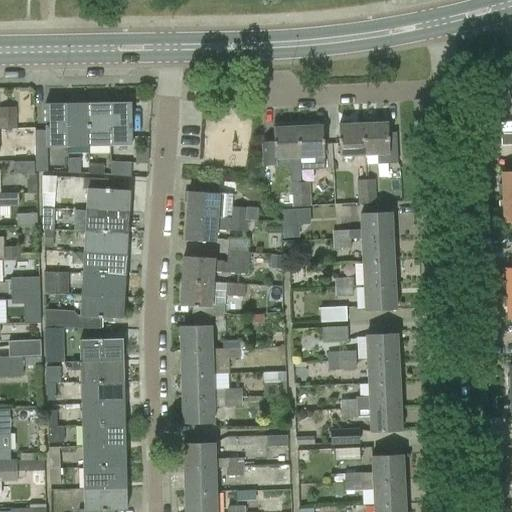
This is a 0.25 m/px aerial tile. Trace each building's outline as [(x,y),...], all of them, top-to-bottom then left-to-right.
[(109,103),(109,146),(131,145),(130,102),(109,103)] [(47,172),(46,147),(67,146),(66,103),(44,104),(45,131),(34,131),(34,148),(35,148),(35,161),(35,171),(47,172)] [(66,103),(67,146),(88,146),(88,103),(66,103)] [(88,103),(88,146),(109,146),(109,103),(88,103)] [(15,107),(0,107),(0,129),(16,129),(15,107)] [(363,124),(364,155),(376,154),(377,164),(397,163),(395,132),(387,133),(387,123),(374,123),(374,119),(364,120),(364,124),(363,124)] [(364,155),(363,124),(350,124),(350,121),(340,121),(340,125),(338,125),(339,156),(364,155)] [(299,127),(297,127),(299,158),(300,170),(323,169),(322,126),(309,126),(309,122),(298,123),(299,127)] [(299,158),(297,127),(285,127),(284,123),(274,124),(275,128),(272,128),(273,142),(261,142),(262,167),(287,166),(291,169),(291,195),(309,194),(309,182),(300,183),(300,170),(299,158)] [(511,145),(511,133),(501,133),(501,146),(511,145)] [(35,148),(34,148),(12,148),(12,161),(35,161),(35,148)] [(79,173),(79,158),(67,159),(68,172),(79,173)] [(103,174),(103,162),(91,161),(91,164),(88,164),(88,173),(103,174)] [(33,162),(13,163),(13,174),(33,174),(33,162)] [(110,175),(130,176),(131,163),(110,162),(110,175)] [(498,194),(502,194),(502,197),(511,196),(511,171),(501,172),(501,185),(498,185),(498,194)] [(109,190),(109,180),(83,178),(83,189),(87,189),(86,210),(129,213),(130,191),(109,190)] [(199,180),(198,192),(187,191),(186,216),(216,218),(247,220),(257,221),(258,208),(231,206),(232,194),(218,193),(219,181),(199,180)] [(374,180),(356,181),(357,192),(375,191),(374,180)] [(25,194),(36,193),(35,183),(25,183),(25,194)] [(376,203),(375,191),(357,192),(358,204),(376,203)] [(0,194),(0,206),(18,206),(18,193),(0,194)] [(292,207),(310,206),(309,194),(291,195),(292,207)] [(499,210),(502,210),(503,223),(511,222),(511,196),(502,197),(502,201),(498,201),(499,210)] [(54,209),(42,208),(41,221),(53,222),(54,209)] [(86,210),(76,210),(75,231),(85,231),(127,234),(129,213),(86,210)] [(360,230),(350,231),(350,239),(361,238),(392,237),(391,212),(360,213),(360,230)] [(16,226),(36,226),(36,214),(16,214),(16,226)] [(214,242),(215,230),(246,232),(247,220),(216,218),(186,216),(184,240),(214,242)] [(44,230),(43,246),(52,247),(53,230),(44,230)] [(127,234),(85,231),(83,252),(126,255),(127,234)] [(332,231),(332,239),(350,239),(350,231),(332,231)] [(0,259),(2,259),(2,260),(20,260),(19,247),(3,248),(3,237),(0,237),(0,259)] [(362,262),(393,261),(392,237),(361,238),(362,262)] [(248,240),(228,239),(227,251),(247,252),(248,240)] [(333,249),(351,248),(350,239),(332,239),(333,249)] [(181,281),(212,282),(212,272),(258,275),(259,254),(249,253),(247,252),(227,251),(226,263),(223,263),(223,261),(213,261),(213,258),(183,256),(181,281)] [(126,255),(83,252),(82,273),(125,276),(126,255)] [(270,268),(281,268),(281,255),(270,255),(270,268)] [(363,286),(394,285),(393,261),(362,262),(363,286)] [(502,291),(505,290),(505,294),(511,293),(511,268),(504,268),(505,281),(502,281),(502,291)] [(43,272),(44,293),(56,293),(55,273),(54,273),(54,272),(44,271),(44,272),(43,272)] [(125,276),(82,273),(81,295),(124,297),(125,276)] [(37,278),(9,278),(10,292),(38,291),(39,291),(38,278),(37,278)] [(352,278),(334,279),(335,287),(352,287),(352,278)] [(212,282),(181,281),(179,305),(193,306),(192,317),(223,316),(225,296),(244,297),(245,286),(225,285),(225,283),(212,282)] [(394,285),(363,286),(364,311),(395,309),(394,285)] [(335,297),(353,296),(352,287),(335,287),(335,297)] [(10,304),(24,304),(38,303),(39,303),(39,302),(39,291),(38,291),(10,292),(10,304)] [(502,307),(506,307),(506,320),(511,319),(511,293),(505,294),(506,297),(502,298),(502,307)] [(124,297),(81,295),(80,317),(77,316),(73,311),(44,310),(44,328),(62,329),(101,329),(101,318),(122,319),(124,297)] [(345,307),(319,308),(320,322),(346,321),(345,307)] [(179,352),(211,351),(210,326),(178,327),(179,352)] [(321,327),(322,341),(347,340),(346,326),(321,327)] [(44,328),(45,331),(45,340),(62,340),(62,331),(62,329),(44,328)] [(284,333),(274,333),(274,348),(284,347),(284,333)] [(367,360),(398,358),(397,334),(365,335),(367,360)] [(80,340),(80,362),(123,362),(122,339),(80,340)] [(21,356),(40,356),(40,340),(8,342),(8,356),(21,356)] [(239,341),(228,341),(228,350),(240,350),(239,341)] [(228,359),(240,359),(240,350),(228,350),(228,359)] [(180,376),(211,375),(211,351),(179,352),(180,376)] [(355,351),(327,352),(327,361),(355,360),(355,351)] [(0,377),(22,376),(21,356),(8,356),(8,357),(0,357),(0,377)] [(368,383),(399,382),(398,358),(367,360),(368,383)] [(328,371),(356,370),(355,360),(327,361),(328,371)] [(81,383),(123,382),(123,362),(80,362),(71,362),(71,371),(80,371),(81,383)] [(59,367),(45,367),(46,384),(54,384),(54,383),(60,383),(59,367)] [(181,400),(212,399),(211,375),(180,376),(181,400)] [(123,382),(81,383),(81,404),(124,403),(123,382)] [(285,382),(263,383),(263,397),(286,396),(285,382)] [(399,382),(368,383),(368,399),(369,407),(400,406),(399,382)] [(47,401),(55,400),(54,384),(46,384),(47,401)] [(241,398),(246,398),(246,389),(224,389),(224,399),(241,398)] [(224,399),(223,399),(223,407),(241,407),(241,398),(224,399)] [(212,399),(181,400),(181,425),(213,424),(212,399)] [(340,400),(340,406),(340,408),(357,408),(356,400),(340,400)] [(124,403),(81,404),(82,426),(124,425),(124,403)] [(357,418),(357,417),(357,408),(340,408),(340,406),(327,407),(328,419),(357,418)] [(369,407),(357,408),(357,417),(369,416),(370,432),(401,430),(400,406),(369,407)] [(0,461),(11,461),(11,460),(10,409),(0,409),(0,461)] [(56,411),(47,411),(47,426),(56,426),(56,411)] [(124,425),(82,426),(83,447),(125,446),(124,425)] [(48,443),(63,442),(63,427),(56,427),(56,426),(47,426),(48,443)] [(330,444),(359,444),(358,429),(330,430),(330,444)] [(287,436),(266,436),(266,447),(287,446),(287,436)] [(183,469),(214,468),(213,443),(182,444),(183,469)] [(125,446),(83,447),(83,468),(125,467),(125,446)] [(359,455),(359,446),(335,447),(335,456),(359,455)] [(402,454),(371,456),(372,473),(372,480),(403,479),(402,454)] [(59,455),(48,455),(49,469),(59,469),(59,455)] [(243,457),(227,458),(227,467),(243,466),(243,457)] [(0,497),(0,485),(0,481),(17,482),(16,472),(43,471),(43,460),(16,461),(16,460),(11,460),(11,461),(0,461),(0,497)] [(244,475),(243,466),(227,467),(227,476),(244,475)] [(125,467),(83,468),(84,489),(126,488),(125,467)] [(183,493),(215,492),(214,468),(183,469),(183,493)] [(50,485),(60,484),(59,469),(49,469),(50,485)] [(343,474),(344,482),(362,481),(361,473),(343,474)] [(335,483),(344,482),(343,474),(334,475),(335,483)] [(372,480),(362,481),(362,491),(372,490),(373,504),(404,503),(403,479),(372,480)] [(334,492),(362,491),(362,481),(344,482),(344,483),(334,484),(334,492)] [(126,488),(84,489),(84,510),(78,510),(77,511),(113,511),(114,510),(126,509),(126,488)] [(255,490),(236,491),(236,500),(255,500),(255,490)] [(183,511),(215,511),(215,492),(183,493),(183,511)] [(404,511),(404,503),(373,504),(373,511),(404,511)]
